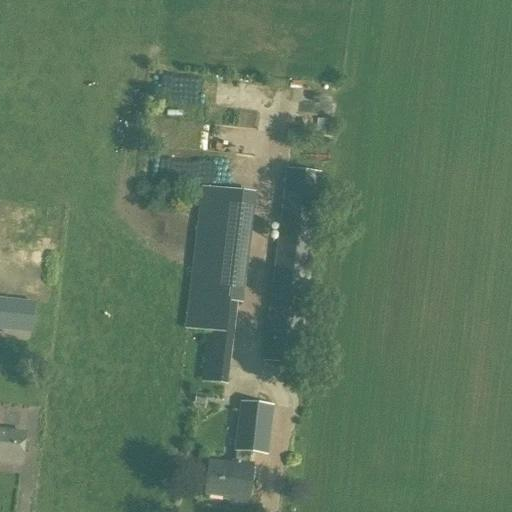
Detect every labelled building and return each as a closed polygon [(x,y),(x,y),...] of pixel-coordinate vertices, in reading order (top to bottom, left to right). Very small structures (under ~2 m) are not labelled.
[(331,129),(332,123),(317,122),(317,127),(316,127),(315,137),(331,139),(332,129),(331,129)] [(202,125),(201,153),(222,154),(223,126),(202,125)] [(298,366),(322,175),(286,171),(263,361),(298,366)] [(241,303),(253,197),(202,191),(185,330),(208,332),(202,380),(226,383),(236,303),(241,303)] [(0,332),(32,336),(35,303),(0,299),(0,332)] [(195,395),(194,405),(205,407),(207,397),(195,395)] [(265,456),(271,408),(240,404),(234,449),(235,450),(234,461),(231,461),(230,464),(208,461),(204,496),(231,500),(230,503),(247,505),(252,467),(248,467),(249,454),(265,456)] [(0,463),(20,466),(24,435),(0,432),(0,463)]
